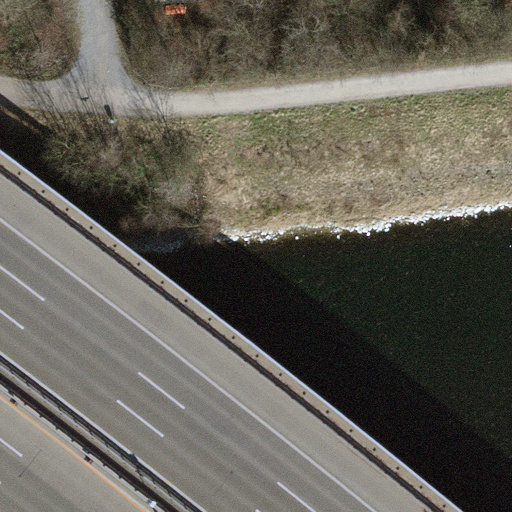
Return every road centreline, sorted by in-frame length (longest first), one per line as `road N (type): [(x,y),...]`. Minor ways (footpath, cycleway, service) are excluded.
road 1 (track): [(511,71),(159,107),(103,103)]
road 2 (motorway): [(288,511),(0,288)]
